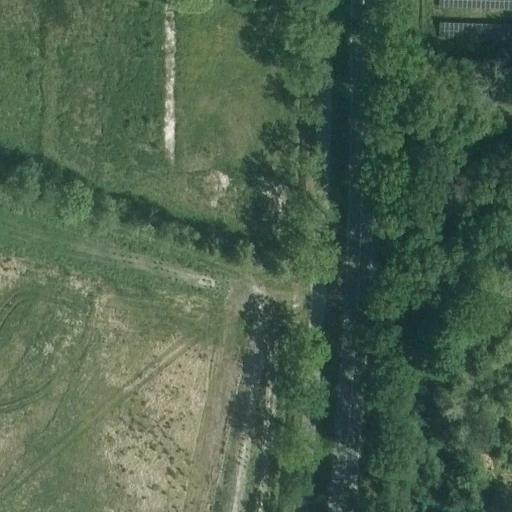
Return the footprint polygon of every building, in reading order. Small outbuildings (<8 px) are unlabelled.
[(112,0),(113,182),(173,182),(171,0),(112,0)] [(91,41),(91,52),(110,52),(110,41),(91,41)] [(197,173),(197,123),(186,123),(185,173),(197,173)] [(91,137),(92,148),(112,148),(112,137),(91,137)] [(224,175),(220,187),(234,192),(238,180),(224,175)]
